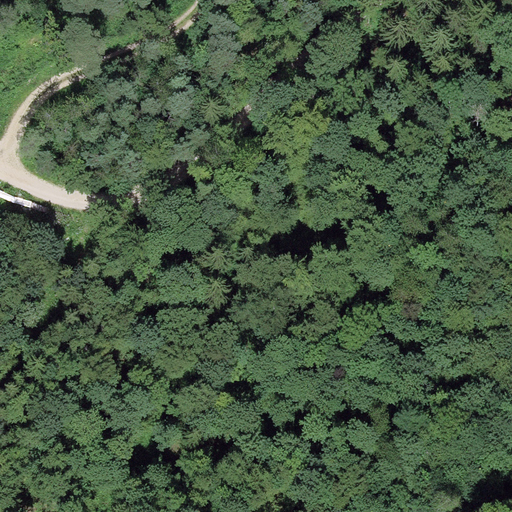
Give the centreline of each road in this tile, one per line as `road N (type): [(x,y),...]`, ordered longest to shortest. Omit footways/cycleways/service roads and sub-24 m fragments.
road 1 (track): [(0,171),(58,198),(105,204),(146,190),(206,157),(318,41),(375,0)]
road 2 (track): [(0,169),(38,123),(125,85),(176,50),(212,0)]
